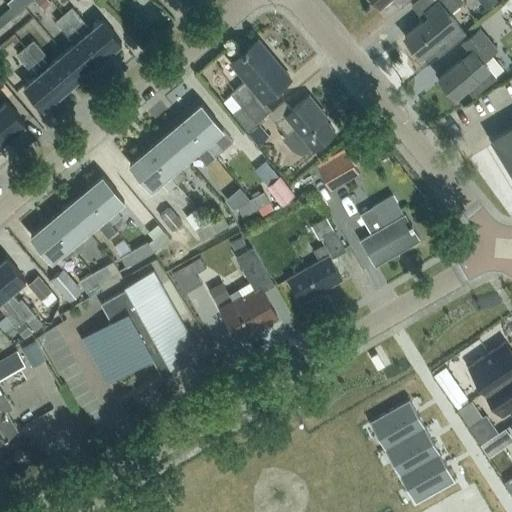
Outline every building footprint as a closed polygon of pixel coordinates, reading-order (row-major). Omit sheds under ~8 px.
[(49,0),(36,0),(43,8),(51,2),(49,0)] [(460,0),(416,0),(412,4),(424,19),(405,35),(421,55),(432,46),(439,55),(466,32),(450,12),(462,1),(460,0)] [(511,0),(509,0),(502,7),(511,17),(511,0)] [(75,26),(83,19),(72,6),(64,13),(75,26)] [(0,16),(0,25),(1,26),(16,13),(11,7),(0,16)] [(75,26),(64,13),(56,20),(67,33),(75,26)] [(75,26),(102,58),(103,58),(122,41),(103,18),(91,28),(83,19),(75,26)] [(83,74),(102,58),(75,26),(67,33),(75,42),(64,51),(83,74)] [(455,96),(466,87),(473,96),(497,76),(483,59),(497,48),(480,27),(463,41),(471,51),(439,77),(455,96)] [(37,59),(42,54),(45,52),(34,39),(26,46),(37,59)] [(232,62),(247,79),(230,93),(231,94),(223,101),(234,114),(248,131),(269,114),(273,110),(264,100),(291,78),(259,39),(232,62)] [(0,61),(6,68),(16,60),(3,43),(0,45),(0,61)] [(28,66),(37,59),(26,46),(17,53),(28,66)] [(64,91),(83,74),(64,51),(44,68),(64,91)] [(44,108),(64,91),(44,68),(25,85),(44,108)] [(284,137),(292,148),(300,152),(309,150),(312,146),(314,149),(335,131),(321,114),(324,112),(309,94),(292,109),(284,100),(273,110),(269,114),(286,135),(284,137)] [(0,132),(6,139),(7,139),(26,123),(6,100),(0,105),(0,132)] [(223,128),(202,103),(184,118),(205,144),(211,151),(215,156),(224,148),(214,136),(223,128)] [(187,158),(205,144),(184,118),(166,133),(187,158)] [(260,124),(248,133),(258,145),(269,135),(260,124)] [(511,131),(499,139),(511,159),(511,131)] [(148,148),(170,173),(177,182),(186,175),(178,166),(187,158),(166,133),(148,148)] [(170,173),(148,148),(130,163),(151,189),(161,181),(168,189),(177,182),(170,173)] [(347,150),(318,167),(331,190),(360,173),(347,150)] [(85,190),(106,215),(113,223),(122,216),(115,208),(125,200),(103,174),(85,190)] [(296,194),(280,175),(267,186),(282,205),(296,194)] [(113,223),(106,215),(85,190),(67,205),(89,230),(97,222),(104,230),(113,223)] [(264,190),(250,198),(256,209),(270,201),(264,190)] [(396,252),(395,250),(418,236),(405,214),(404,214),(392,193),(373,205),(385,225),(362,239),(376,263),(396,252)] [(256,209),(250,198),(237,205),(244,216),(256,209)] [(79,238),(89,230),(67,205),(50,219),(71,245),(77,253),(86,245),(79,238)] [(160,214),(173,229),(183,222),(170,206),(160,214)] [(223,214),(210,221),(216,232),(229,224),(223,214)] [(328,217),(312,226),(322,245),(327,242),(323,235),(335,229),(328,217)] [(52,260),(71,245),(50,219),(31,235),(52,260)] [(210,221),(196,229),(203,239),(216,232),(210,221)] [(330,257),(335,255),(346,249),(335,229),(323,235),(327,242),(322,245),(314,249),(320,259),(289,277),(302,300),(342,278),(330,257)] [(234,249),(245,243),(242,236),(230,242),(234,249)] [(153,251),(147,240),(134,248),(140,259),(153,251)] [(253,246),(236,255),(251,281),(268,272),(253,246)] [(127,267),(140,259),(134,248),(121,256),(127,267)] [(0,262),(0,287),(7,296),(15,305),(19,301),(12,292),(26,279),(7,256),(0,262)] [(196,272),(206,266),(200,256),(190,262),(196,272)] [(113,275),(106,264),(93,271),(99,282),(113,275)] [(50,277),(54,282),(69,300),(82,289),(63,266),(50,277)] [(85,337),(108,378),(161,348),(171,365),(198,349),(154,269),(126,285),(127,287),(101,301),(112,322),(85,337)] [(86,290),(99,282),(93,271),(80,279),(86,290)] [(52,289),(39,274),(28,284),(41,299),(52,289)] [(231,296),(222,281),(209,288),(218,303),(231,296)] [(0,287),(0,301),(2,300),(9,309),(14,305),(15,305),(7,296),(0,287)] [(258,326),(277,315),(262,289),(254,293),(252,289),(243,295),(239,288),(229,293),(233,300),(220,308),(237,338),(240,336),(239,335),(257,325),(258,326)] [(22,298),(19,301),(15,305),(14,305),(25,318),(33,311),(22,298)] [(24,319),(25,318),(14,305),(9,309),(6,312),(17,325),(24,319)] [(25,318),(35,330),(44,323),(33,311),(25,318)] [(17,325),(16,325),(25,336),(33,330),(24,319),(17,325)] [(486,389),(511,371),(511,349),(505,339),(469,364),(486,389)] [(46,358),(36,340),(22,349),(32,366),(46,358)] [(18,352),(0,362),(0,377),(25,363),(18,352)] [(446,366),(434,374),(457,408),(468,401),(466,398),(467,397),(446,366)] [(511,371),(486,389),(503,414),(511,407),(511,371)] [(0,395),(0,438),(17,428),(7,410),(12,407),(4,393),(0,395)] [(370,420),(385,447),(425,425),(410,397),(370,420)] [(483,416),(469,425),(481,443),(496,433),(498,432),(486,413),(483,416)] [(400,474),(440,451),(425,425),(385,447),(400,474)] [(496,433),(481,443),(489,456),(504,446),(496,433)] [(455,478),(440,451),(400,474),(415,501),(455,478)]
